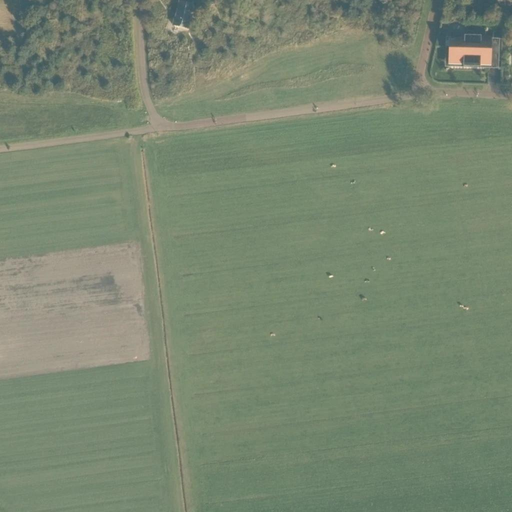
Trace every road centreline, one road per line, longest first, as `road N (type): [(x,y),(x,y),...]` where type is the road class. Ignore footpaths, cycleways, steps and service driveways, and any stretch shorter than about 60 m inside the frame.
road 1 (unclassified): [(169,129),(416,96)]
road 2 (unclassified): [(0,149),(169,129)]
road 3 (residential): [(169,129),(144,96),(139,0)]
